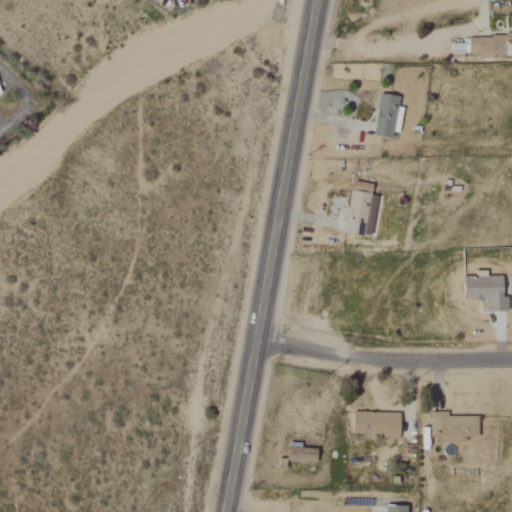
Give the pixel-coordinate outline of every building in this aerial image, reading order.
[(511,35),(466,36),(466,54),(475,54),(475,57),(511,57),(511,35)] [(393,138),(394,96),(374,95),(372,137),(393,138)] [(362,237),(368,184),(348,181),(341,234),(362,237)] [(460,301),(483,301),(483,313),(505,312),(505,297),(499,297),(499,277),(483,277),(483,271),(472,272),(472,277),(459,278),(460,301)] [(397,436),(397,413),(349,412),(349,436),(397,436)] [(428,440),(475,442),(475,417),(445,417),(445,413),(428,412),(428,440)] [(313,448),(284,448),(284,462),(313,462),(313,448)]
